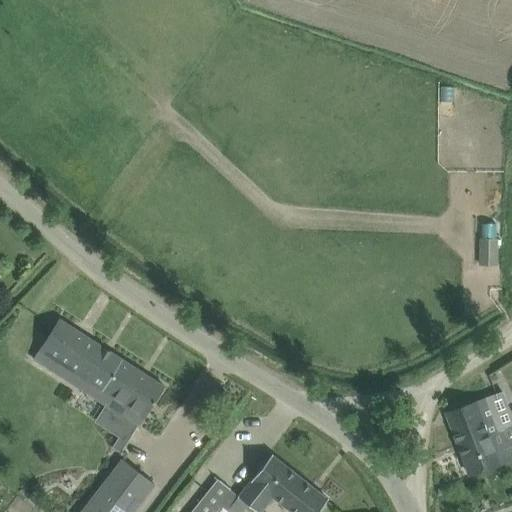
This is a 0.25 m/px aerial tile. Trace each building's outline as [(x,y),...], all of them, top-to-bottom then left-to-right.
[(498,263),(498,237),(479,236),(479,263),(498,263)] [(165,386),(59,319),(34,359),(139,426),(165,386)] [(0,376),(11,366),(0,355),(0,376)] [(447,412),(459,445),(502,429),(490,396),(447,412)] [(511,458),(511,455),(502,429),(459,445),(470,474),(511,458)] [(242,511),(249,505),(257,511),(261,511),(273,497),(285,506),(292,511),(318,511),(328,499),(272,454),(260,470),(239,496),(231,489),(231,488),(230,487),(229,488),(221,481),(222,481),(220,480),(215,476),(215,477),(218,479),(208,491),(191,511),(242,511)] [(132,511),(154,484),(122,459),(81,511),(132,511)]
